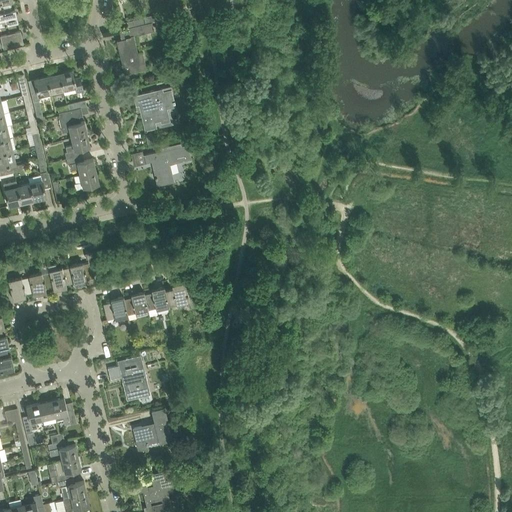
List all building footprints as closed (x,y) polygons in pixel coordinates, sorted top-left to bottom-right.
[(10,1),(0,3),(0,26),(15,22),(18,21),(16,12),(15,9),(12,9),(11,1),(10,1)] [(143,17),(126,21),(128,27),(144,23),(143,17)] [(145,23),(120,29),(119,29),(121,39),(117,40),(125,74),(147,69),(143,51),(138,52),(134,35),(154,30),(152,21),(145,23)] [(0,26),(0,33),(0,34),(3,46),(23,42),(21,32),(20,29),(17,30),(17,29),(15,22),(0,26)] [(52,71),(53,74),(47,75),(51,92),(63,89),(64,89),(60,72),(59,72),(59,69),(52,71)] [(72,69),(60,72),(64,89),(63,89),(63,91),(82,86),(80,76),(74,78),(72,69)] [(23,95),(28,94),(23,73),(17,75),(22,95),(23,95)] [(47,75),(28,80),(31,89),(33,102),(40,100),(39,95),(51,92),(47,75)] [(162,87),(143,91),(134,93),(136,104),(139,104),(144,129),(157,126),(155,121),(160,119),(161,122),(170,119),(167,107),(176,105),(172,88),(163,90),(162,87)] [(31,106),(28,94),(23,95),(26,108),(31,106)] [(67,104),(69,110),(87,105),(85,99),(67,103),(67,104)] [(40,103),(34,105),(37,118),(43,116),(40,103)] [(70,130),(71,137),(88,133),(85,121),(78,123),(77,117),(83,115),(83,113),(88,112),(87,105),(69,110),(59,112),(60,115),(59,115),(63,132),(70,130)] [(31,106),(26,108),(25,108),(28,120),(35,119),(32,106),(31,106)] [(28,120),(31,132),(38,131),(35,119),(28,120)] [(0,126),(0,139),(9,137),(7,125),(0,126)] [(31,132),(34,145),(40,143),(38,131),(31,132)] [(65,152),(66,158),(79,155),(78,149),(91,146),(88,133),(71,137),(73,145),(66,147),(67,152),(65,152)] [(0,139),(0,152),(12,150),(9,137),(0,139)] [(153,152),(143,154),(145,163),(151,161),(154,161),(155,166),(153,167),(156,176),(155,176),(156,179),(157,179),(158,184),(157,184),(157,185),(167,183),(174,181),(170,163),(169,159),(182,156),(183,160),(192,158),(188,144),(182,145),(181,142),(159,147),(160,151),(157,152),(156,151),(153,152)] [(34,145),(38,160),(44,158),(40,143),(34,145)] [(12,150),(0,152),(0,165),(15,162),(12,150)] [(79,168),(80,174),(97,170),(94,158),(81,161),(79,155),(66,158),(68,165),(70,164),(72,170),(79,168)] [(44,158),(38,160),(41,172),(47,170),(44,158)] [(14,171),(13,166),(0,169),(2,175),(14,172),(14,171)] [(97,170),(80,174),(82,181),(75,183),(76,189),(100,183),(97,170)] [(52,180),(55,193),(61,191),(58,179),(52,180)] [(16,180),(4,183),(5,189),(9,205),(21,202),(18,186),(16,180)] [(42,180),(30,183),(34,199),(46,196),(42,180)] [(30,183),(18,186),(21,202),(34,199),(30,183)] [(93,251),(85,253),(86,258),(89,257),(90,261),(90,262),(91,262),(95,260),(93,251)] [(71,265),(71,266),(72,269),(74,281),(74,284),(84,281),(84,279),(94,276),(91,262),(90,262),(83,263),(83,262),(71,265)] [(50,269),(51,271),(51,274),(54,286),(54,288),(65,286),(64,283),(74,281),(72,269),(71,266),(63,268),(62,267),(50,269)] [(30,274),(30,276),(31,278),(34,290),(33,291),(34,293),(43,291),(43,288),(54,286),(51,274),(51,271),(42,273),(42,271),(30,274)] [(31,278),(30,276),(22,278),(21,276),(8,279),(12,298),(23,296),(22,293),(33,291),(34,290),(31,278)] [(166,288),(165,288),(169,303),(170,303),(176,302),(177,304),(180,303),(189,301),(190,307),(196,306),(192,289),(187,290),(185,281),(176,283),(172,284),(172,286),(166,288)] [(145,293),(148,308),(149,308),(149,310),(150,315),(157,314),(156,309),(170,305),(170,303),(169,303),(165,288),(166,288),(165,285),(155,288),(151,289),(152,291),(145,293)] [(125,297),(124,298),(128,313),(129,313),(136,311),(136,313),(149,310),(149,308),(148,308),(145,293),(145,290),(135,292),(131,293),(131,296),(125,297)] [(110,301),(103,302),(107,318),(115,316),(116,318),(125,316),(129,315),(129,313),(128,313),(124,298),(125,297),(124,295),(114,297),(110,298),(110,301)] [(0,328),(0,349),(6,348),(9,348),(7,338),(6,335),(3,336),(2,328),(0,328)] [(169,335),(161,337),(162,344),(170,342),(169,335)] [(6,348),(0,349),(0,371),(14,369),(14,368),(12,359),(11,356),(8,357),(8,356),(6,348)] [(126,379),(123,380),(125,388),(128,387),(130,396),(149,392),(146,380),(147,379),(145,370),(143,370),(140,356),(133,357),(132,355),(126,357),(126,359),(122,360),(122,364),(108,367),(110,378),(125,375),(126,379)] [(51,398),(51,399),(55,415),(56,420),(63,418),(64,425),(76,422),(73,408),(67,409),(64,396),(52,398),(52,397),(51,398)] [(51,399),(39,402),(43,418),(55,415),(51,399)] [(43,418),(39,402),(26,405),(29,418),(23,419),(26,432),(32,430),(32,428),(37,427),(36,420),(43,418)] [(138,448),(148,448),(146,440),(158,437),(159,441),(171,438),(163,406),(151,409),(155,423),(141,426),(141,425),(133,427),(138,448)] [(17,407),(11,409),(14,421),(20,420),(17,407)] [(14,421),(11,409),(4,410),(7,423),(14,421)] [(52,442),(48,443),(51,455),(60,453),(62,460),(78,456),(75,443),(62,446),(60,439),(58,440),(52,441),(52,442)] [(56,475),(51,476),(52,482),(57,480),(69,478),(68,472),(81,469),(78,456),(62,460),(55,461),(56,468),(57,473),(58,474),(56,475)] [(28,470),(31,484),(37,482),(34,469),(28,470)] [(169,511),(173,510),(169,493),(175,491),(172,477),(162,480),(161,475),(135,481),(136,488),(138,488),(139,491),(137,491),(137,492),(143,491),(146,505),(143,506),(144,511),(169,511)] [(69,478),(57,480),(58,486),(61,486),(62,491),(63,498),(71,497),(87,493),(84,480),(71,483),(69,478)] [(63,498),(63,499),(66,511),(67,511),(90,506),(87,493),(71,497),(63,498)] [(44,511),(43,504),(41,494),(35,495),(34,497),(35,502),(22,505),(23,511),(44,511)] [(51,511),(49,502),(43,504),(44,511),(51,511)]
